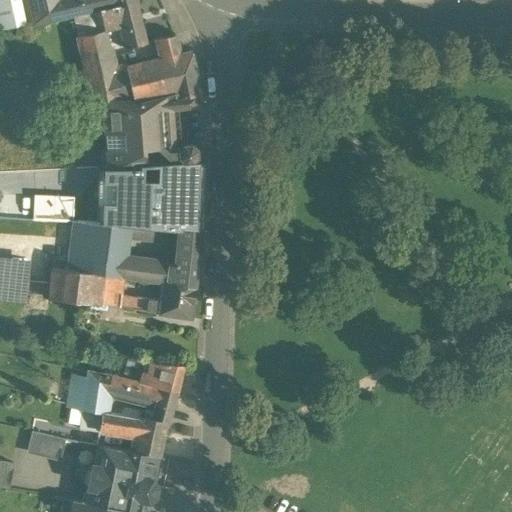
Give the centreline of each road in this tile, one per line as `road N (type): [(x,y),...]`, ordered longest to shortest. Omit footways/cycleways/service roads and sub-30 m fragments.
road 1 (residential): [(220,511),(216,447),(236,0)]
road 2 (unclassified): [(511,17),(318,18),(236,0)]
